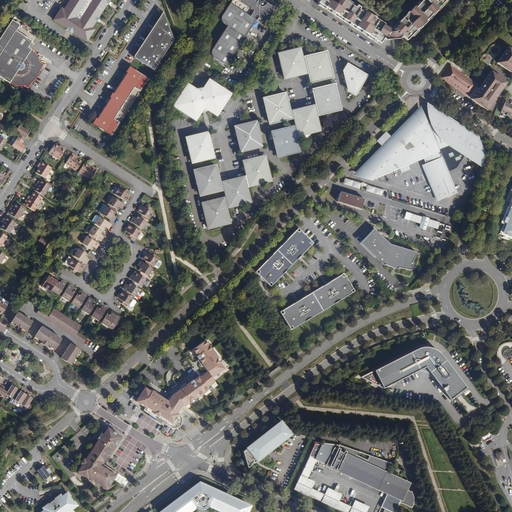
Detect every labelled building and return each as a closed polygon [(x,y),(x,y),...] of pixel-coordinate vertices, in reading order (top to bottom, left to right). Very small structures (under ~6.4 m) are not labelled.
[(70,0),(70,1),(71,2),(70,4),(68,4),(64,11),(61,9),(54,20),(66,29),(73,33),(87,42),(94,30),(91,28),(95,22),(95,19),(96,18),(98,17),(106,5),(106,2),(107,1),(109,1),(109,0),(70,0)] [(231,0),(224,12),(221,18),(221,21),(223,24),(226,26),(226,25),(227,25),(212,50),(211,52),(211,53),(211,56),(213,58),(226,66),(255,21),(263,26),(272,12),(272,9),(270,6),(266,3),(263,6),(263,3),(262,2),(260,2),(259,3),(258,2),(259,0),(231,0)] [(317,0),(318,5),(319,4),(328,10),(329,10),(331,12),(334,13),(334,14),(346,22),(349,23),(349,24),(359,30),(359,29),(362,32),(365,33),(364,33),(380,44),(384,38),(388,31),(389,29),(383,25),(384,24),(381,22),(380,23),(374,19),(375,18),(375,17),(372,15),(372,16),(371,17),(365,13),(359,9),(360,8),(360,7),(357,5),(356,6),(355,7),(346,2),(343,0),(317,0)] [(422,0),(418,5),(410,13),(409,12),(408,11),(406,14),(408,16),(402,21),(401,19),(398,22),(400,23),(395,29),(396,30),(402,36),(406,40),(412,35),(417,30),(416,29),(419,27),(421,24),(422,25),(424,22),(427,19),(432,14),(434,11),(435,11),(437,9),(442,3),(445,0),(422,0)] [(319,4),(318,5),(379,45),(380,44),(364,33),(365,33),(362,32),(359,29),(359,30),(349,24),(349,23),(346,22),(334,14),(334,13),(331,12),(329,10),(328,10),(319,4)] [(418,5),(416,4),(409,12),(410,13),(418,5)] [(436,13),(435,11),(434,11),(432,14),(427,19),(428,20),(436,13)] [(173,42),(163,18),(158,26),(156,25),(134,60),(153,72),(173,42)] [(18,26),(11,21),(0,37),(0,78),(7,83),(7,84),(15,87),(21,88),(26,90),(29,85),(35,79),(36,76),(38,72),(42,66),(38,63),(34,56),(29,51),(28,52),(25,50),(30,42),(15,32),(18,26)] [(511,49),(507,46),(496,62),(511,72),(511,49)] [(306,74),(299,49),(278,55),(285,79),(306,74)] [(332,77),(326,52),(305,58),(311,82),(332,77)] [(477,83),(450,63),(449,65),(440,77),(447,82),(456,88),(475,102),(483,107),(486,110),(502,87),(506,81),(490,70),(478,87),(476,85),(477,83)] [(367,76),(348,66),(343,72),(348,91),(355,94),(367,76)] [(134,71),(129,68),(125,74),(112,95),(111,95),(107,100),(108,100),(96,120),(92,127),(96,130),(96,129),(110,138),(146,80),(133,72),(134,71)] [(197,91),(188,85),(174,107),(196,121),(202,112),(209,110),(218,116),(231,94),(210,81),(204,88),(197,91)] [(341,110),(334,85),(313,90),(319,115),(341,110)] [(291,119),(285,94),(264,99),(270,124),(291,119)] [(507,101),(505,100),(500,112),(511,117),(511,100),(510,100),(509,101),(507,101)] [(48,109),(42,105),(39,109),(45,113),(48,109)] [(450,120),(427,105),(427,106),(427,110),(428,115),(429,120),(431,123),(424,126),(413,115),(382,147),(357,174),(358,176),(369,179),(398,167),(395,160),(403,157),(406,164),(422,157),(425,164),(422,166),(436,199),(454,192),(437,149),(431,135),(436,133),(437,134),(437,135),(438,135),(438,136),(439,136),(439,137),(440,138),(441,139),(441,140),(442,140),(443,141),(444,142),(445,143),(446,143),(446,144),(447,144),(447,145),(448,145),(476,163),(480,157),(481,158),(482,154),(478,141),(477,137),(450,120)] [(320,131),(314,106),(293,112),(299,137),(320,131)] [(420,109),(413,115),(424,126),(427,125),(420,109)] [(263,147),(257,122),(235,128),(241,153),(263,147)] [(19,135),(17,138),(23,141),(28,133),(18,126),(15,132),(19,135)] [(300,152),(293,127),(272,133),(279,157),(300,152)] [(377,142),(382,147),(391,138),(386,132),(377,142)] [(431,135),(437,149),(448,145),(447,145),(447,144),(446,144),(446,143),(445,143),(444,142),(443,141),(442,140),(441,140),(441,139),(440,138),(439,137),(439,136),(438,136),(438,135),(437,135),(437,134),(436,133),(431,135)] [(214,159),(208,134),(186,139),(193,164),(214,159)] [(23,141),(17,138),(11,146),(21,153),(25,147),(21,144),(23,141)] [(59,148),(54,144),(49,153),(59,160),(66,150),(62,148),(61,149),(59,148)] [(76,156),(72,154),(66,164),(76,171),(82,162),(77,159),(75,158),(76,156)] [(272,182),(265,157),(244,162),(248,179),(250,186),(250,187),(272,182)] [(406,164),(403,157),(395,160),(398,167),(400,173),(408,169),(406,164)] [(51,169),(40,162),(38,165),(40,166),(38,168),(35,173),(44,179),(51,169)] [(89,167),(84,164),(78,172),(89,179),(95,169),(93,167),(92,169),(89,167)] [(222,191),(216,167),(194,172),(201,197),(222,191)] [(245,179),(245,178),(224,184),(230,208),(251,203),(247,187),(245,179)] [(360,190),(362,183),(345,178),(343,184),(360,190)] [(50,186),(40,180),(38,183),(39,184),(38,186),(34,191),(43,197),(50,186)] [(384,190),(367,185),(365,191),(382,197),(384,190)] [(122,191),(118,188),(114,194),(126,202),(130,196),(126,193),(127,191),(123,189),(122,191)] [(42,198),(33,193),(30,197),(29,200),(27,199),(25,202),(35,209),(42,198)] [(363,201),(339,193),(337,204),(360,211),(363,201)] [(125,205),(112,197),(107,204),(117,210),(118,208),(119,206),(122,208),(125,205)] [(231,224),(225,200),(203,205),(210,230),(231,224)] [(24,209),(15,204),(13,208),(11,210),(10,210),(7,213),(17,220),(24,209)] [(146,209),(141,205),(136,212),(148,220),(153,213),(151,212),(152,210),(148,207),(146,209)] [(115,213),(106,207),(101,214),(113,222),(115,219),(112,217),(113,216),(115,213)] [(423,217),(412,214),(410,221),(421,224),(423,217)] [(99,218),(97,216),(95,216),(92,222),(95,224),(94,224),(104,230),(105,228),(106,226),(109,228),(111,225),(99,217),(99,218)] [(147,222),(138,216),(136,218),(135,220),(132,218),(130,222),(142,230),(147,222)] [(15,223),(5,217),(3,220),(5,221),(3,223),(0,227),(9,233),(15,223)] [(429,219),(423,217),(421,224),(419,228),(425,230),(427,226),(429,219)] [(439,222),(429,219),(427,226),(437,229),(439,222)] [(124,230),(130,234),(129,236),(131,238),(130,239),(134,241),(140,232),(128,224),(124,230)] [(102,233),(93,227),(88,234),(100,242),(103,239),(100,237),(101,235),(102,233)] [(417,253),(386,247),(373,229),(360,243),(383,266),(385,265),(397,270),(398,268),(411,271),(413,263),(412,263),(417,253)] [(297,232),(295,230),(256,270),(258,272),(256,274),(260,278),(267,285),(269,283),(271,285),(311,245),(308,243),(310,241),(299,230),(297,232)] [(99,244),(86,236),(82,244),(91,250),(93,247),(94,246),(97,248),(99,244)] [(88,255),(78,249),(73,257),(86,264),(88,261),(85,259),(86,258),(88,255)] [(147,253),(146,253),(142,259),(154,266),(158,260),(159,258),(151,253),(150,255),(147,253)] [(80,265),(72,259),(68,265),(72,268),(70,270),(74,272),(76,270),(80,273),(84,267),(80,265)] [(152,269),(140,261),(138,265),(141,266),(140,268),(138,270),(141,272),(147,276),(152,269)] [(149,282),(136,273),(134,276),(134,277),(131,276),(129,279),(143,288),(144,288),(146,286),(147,286),(149,282)] [(343,277),(341,275),(281,310),(283,313),(281,314),(289,327),(291,326),(292,328),(352,293),(350,290),(353,289),(345,276),(343,277)] [(66,283),(63,281),(61,284),(60,283),(57,281),(48,276),(41,287),(50,292),(51,290),(58,295),(66,283)] [(139,289),(130,283),(128,286),(127,287),(124,286),(122,289),(134,297),(139,289)] [(72,287),(69,285),(66,288),(61,297),(68,302),(74,292),(72,291),(70,290),(72,287)] [(135,301),(120,291),(117,297),(120,300),(119,302),(126,306),(127,304),(132,307),(133,307),(136,302),(135,301)] [(86,296),(83,294),(81,297),(80,296),(77,294),(69,307),(72,309),(73,308),(76,310),(77,310),(86,296)] [(92,300),(89,298),(86,301),(81,310),(88,315),(95,305),(92,304),(90,303),(92,300)] [(0,302),(0,314),(1,315),(7,306),(9,303),(2,299),(0,302)] [(106,309),(103,307),(101,310),(100,309),(97,307),(91,317),(98,322),(106,309)] [(49,314),(40,308),(36,313),(83,344),(87,338),(77,332),(78,331),(81,326),(74,321),(64,315),(54,308),(50,314),(50,313),(49,314)] [(23,316),(18,312),(11,322),(18,326),(19,325),(22,327),(21,328),(26,331),(32,321),(26,318),(27,317),(24,315),(23,316)] [(120,318),(113,314),(111,316),(110,315),(107,314),(101,323),(112,330),(120,318)] [(52,333),(43,327),(36,338),(44,343),(44,342),(49,345),(49,346),(56,351),(63,340),(55,335),(55,334),(52,332),(52,333)] [(181,418),(178,416),(184,407),(190,402),(191,403),(192,403),(194,401),(194,400),(209,389),(208,387),(211,385),(214,388),(218,385),(212,378),(224,368),(219,362),(220,362),(221,360),(219,358),(217,358),(204,341),(192,350),(196,355),(195,356),(198,359),(201,356),(203,360),(200,362),(199,363),(201,366),(202,365),(207,371),(199,376),(198,375),(192,380),(192,379),(189,382),(191,385),(188,387),(186,384),(185,383),(182,385),(183,386),(173,396),(169,403),(165,400),(164,402),(158,397),(159,396),(153,391),(152,392),(146,388),(137,401),(146,408),(144,410),(171,429),(174,430),(177,429),(179,428),(181,425),(182,422),(182,420),(181,418)] [(80,349),(70,343),(66,349),(65,349),(63,351),(64,352),(60,358),(70,364),(80,349)] [(15,347),(8,355),(17,363),(24,355),(15,347)] [(422,369),(447,401),(463,389),(439,357),(438,357),(438,356),(437,355),(436,354),(435,353),(434,352),(432,351),(431,351),(430,350),(429,350),(427,349),(426,349),(424,349),(423,349),(422,349),(420,349),(419,349),(418,349),(416,350),(415,350),(414,350),(358,376),(379,388),(422,369)] [(11,398),(13,394),(17,389),(11,385),(8,389),(5,394),(11,398)] [(20,403),(25,394),(20,391),(16,396),(13,394),(11,398),(9,401),(12,403),(14,400),(20,403)] [(32,398),(25,394),(20,403),(26,407),(24,411),(27,413),(32,405),(29,404),(32,398)] [(288,434),(278,421),(241,450),(246,466),(288,434)] [(122,438),(105,427),(97,439),(98,440),(86,459),(84,458),(80,464),(81,465),(77,472),(91,481),(94,482),(94,481),(106,489),(117,473),(105,465),(122,438)] [(356,453),(339,444),(338,445),(323,443),(323,445),(314,443),(309,456),(316,459),(316,460),(330,466),(388,492),(381,507),(385,509),(391,511),(392,511),(394,510),(397,509),(400,502),(412,508),(412,505),(412,502),(411,499),(410,497),(404,494),(406,488),(385,478),(390,468),(368,458),(366,463),(355,456),(356,453)] [(496,454),(498,460),(498,461),(504,459),(504,458),(502,452),(496,454)] [(299,477),(306,481),(316,460),(316,459),(309,456),(299,477)] [(53,470),(47,463),(38,470),(46,479),(51,474),(50,473),(53,470)] [(306,481),(299,477),(294,489),(308,496),(308,495),(321,501),(324,495),(311,489),(313,484),(306,481)] [(203,506),(205,504),(222,511),(243,511),(247,505),(197,482),(158,511),(186,511),(194,506),(197,508),(200,508),(203,506)] [(321,502),(335,508),(343,511),(366,511),(368,508),(354,501),(352,508),(338,501),(341,495),(327,489),(324,495),(321,501),(321,502)] [(79,504),(69,491),(66,493),(63,496),(62,494),(45,507),(46,509),(42,511),(72,511),(75,510),(73,508),(79,504)]
